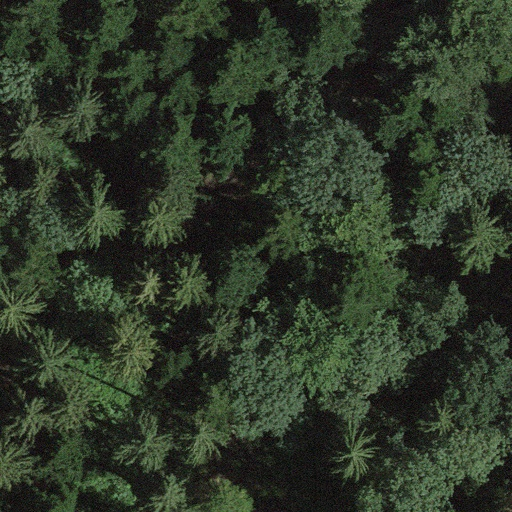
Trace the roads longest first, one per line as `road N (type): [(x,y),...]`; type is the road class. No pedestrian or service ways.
road 1 (track): [(0,402),(68,334),(238,86),(382,0)]
road 2 (track): [(441,0),(511,97)]
